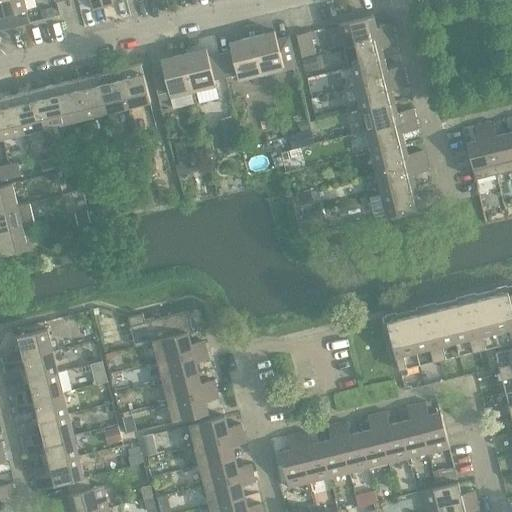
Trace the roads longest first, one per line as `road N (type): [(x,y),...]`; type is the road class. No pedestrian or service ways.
road 1 (unclassified): [(0,71),(284,0)]
road 2 (unclassified): [(442,196),(397,0)]
road 3 (residential): [(278,511),(238,351)]
road 4 (residential): [(466,382),(494,511)]
